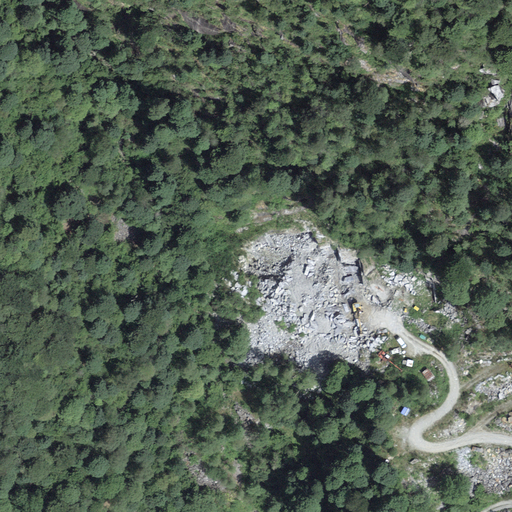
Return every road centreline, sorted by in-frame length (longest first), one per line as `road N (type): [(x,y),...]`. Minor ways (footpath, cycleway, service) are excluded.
road 1 (track): [(511,444),(479,435),(431,447),(411,437),(435,418),(454,384),(432,346),(391,330),(352,296),(393,292)]
road 2 (track): [(328,511),(312,449),(251,401),(255,380),(278,380),(352,411)]
